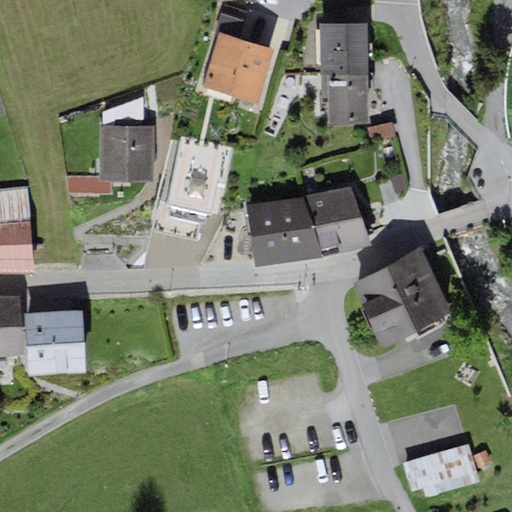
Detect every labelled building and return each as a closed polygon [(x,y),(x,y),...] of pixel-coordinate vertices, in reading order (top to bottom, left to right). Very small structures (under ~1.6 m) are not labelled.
[(212,35),(217,36),(201,87),(257,104),(275,49),(242,39),(237,37),(242,19),(219,12),(212,35)] [(367,48),(366,23),(319,24),(320,92),(321,124),(368,123),(367,48)] [(149,126),(100,127),(101,180),(150,179),(150,156),(149,126)] [(228,148),(173,135),(152,229),(196,239),(200,222),(204,223),(207,210),(211,211),(218,180),(221,181),(222,175),(228,148)] [(350,185),(244,205),(246,218),(254,266),(370,243),(366,231),(350,185)] [(28,188),(0,190),(0,268),(33,269),(28,188)] [(393,260),(352,281),(378,346),(450,311),(421,246),(393,260)] [(0,294),(0,354),(22,353),(19,295),(0,294)] [(82,309),(25,312),(28,375),(84,370),(82,309)] [(466,444),(403,461),(411,490),(422,487),(424,493),(476,479),(466,444)]
